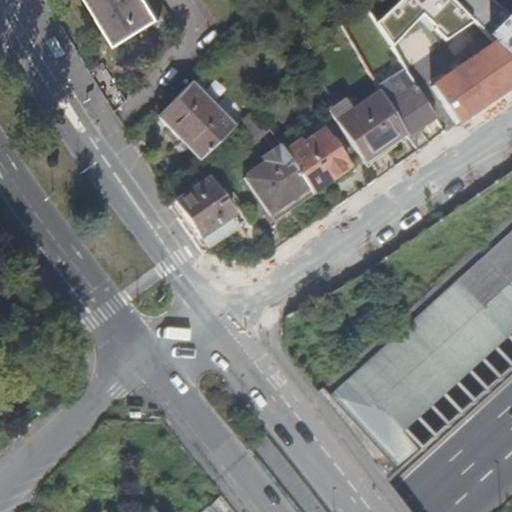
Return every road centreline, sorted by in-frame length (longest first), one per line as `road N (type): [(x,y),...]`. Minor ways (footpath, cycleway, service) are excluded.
road 1 (secondary): [(216,319),(91,153),(0,7)]
road 2 (residential): [(511,126),(216,319)]
road 3 (motorway): [(511,292),(263,511)]
road 4 (secondary): [(0,157),(36,215),(151,356)]
road 5 (secondary): [(367,511),(216,319)]
road 6 (motorway): [(151,356),(49,438),(0,492)]
road 7 (secondary): [(151,356),(269,511)]
road 8 (motorway): [(420,511),(511,427)]
